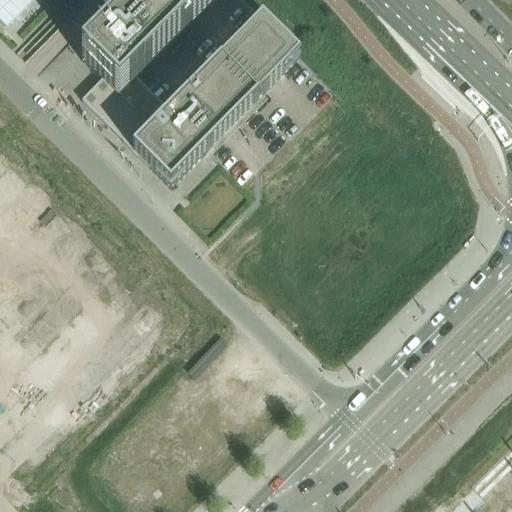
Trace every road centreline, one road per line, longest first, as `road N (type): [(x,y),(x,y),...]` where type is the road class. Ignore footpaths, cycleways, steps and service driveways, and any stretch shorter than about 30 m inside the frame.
road 1 (unclassified): [(343,416),(0,76)]
road 2 (secondary): [(281,497),(355,464),(511,304)]
road 3 (secondary): [(502,252),(343,416)]
road 4 (trunk): [(432,31),(502,128),(511,160)]
